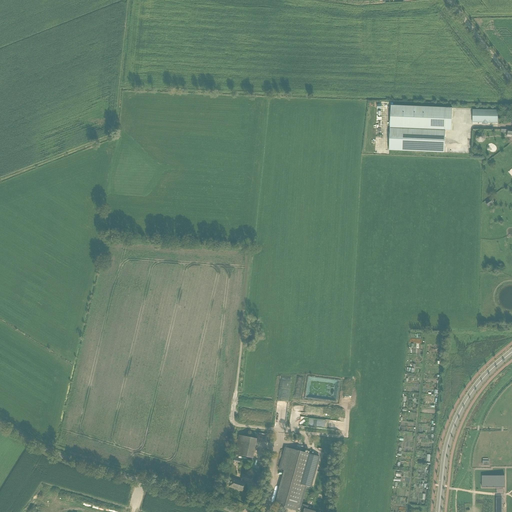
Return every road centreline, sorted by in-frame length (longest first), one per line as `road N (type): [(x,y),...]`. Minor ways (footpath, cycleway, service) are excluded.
road 1 (unclassified): [(233,511),(66,458),(0,421)]
road 2 (tertiary): [(438,511),(452,425),(511,351)]
